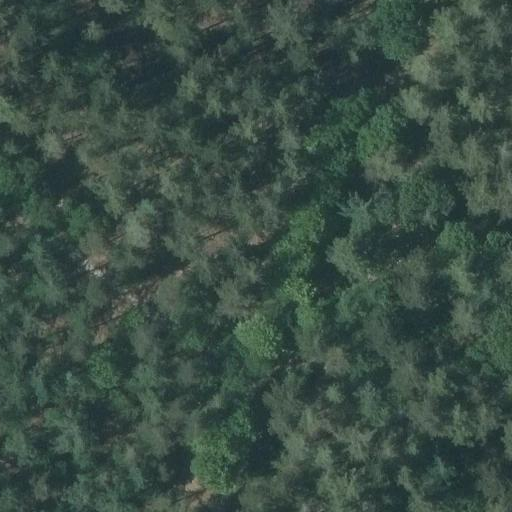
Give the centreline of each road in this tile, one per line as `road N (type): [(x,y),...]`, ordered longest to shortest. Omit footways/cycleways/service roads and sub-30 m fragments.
road 1 (track): [(300,303),(421,0)]
road 2 (track): [(511,325),(368,326),(300,303)]
